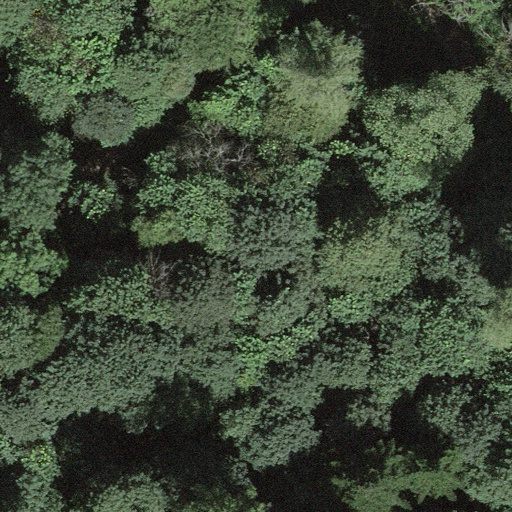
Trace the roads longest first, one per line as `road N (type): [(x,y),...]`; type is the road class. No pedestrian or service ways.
road 1 (track): [(304,0),(0,258)]
road 2 (track): [(414,0),(483,95),(511,120)]
